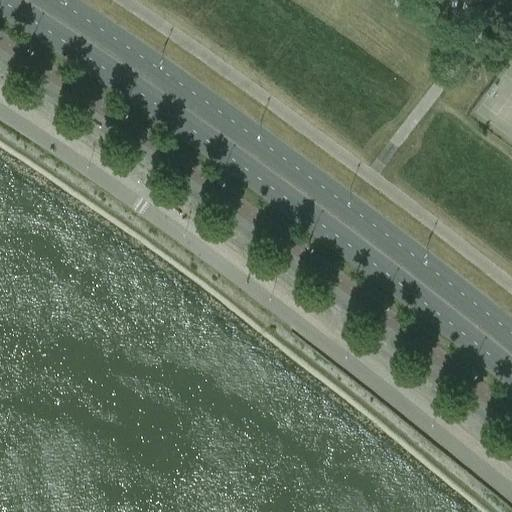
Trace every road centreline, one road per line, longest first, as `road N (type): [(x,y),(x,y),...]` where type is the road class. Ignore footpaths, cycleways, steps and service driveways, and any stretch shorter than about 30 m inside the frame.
road 1 (unclassified): [(0,116),(360,368),(511,491)]
road 2 (primary): [(0,0),(263,181),(511,375)]
road 3 (primary): [(511,335),(221,114),(53,0)]
